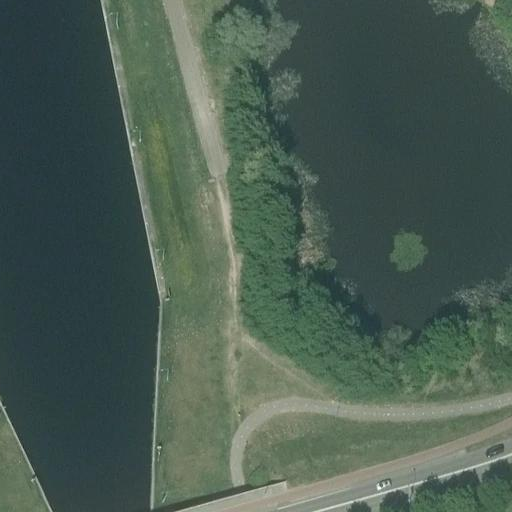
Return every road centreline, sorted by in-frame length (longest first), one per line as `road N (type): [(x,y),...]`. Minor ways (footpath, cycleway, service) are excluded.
road 1 (secondary): [(315,511),(511,453)]
road 2 (unclassified): [(208,161),(165,0)]
